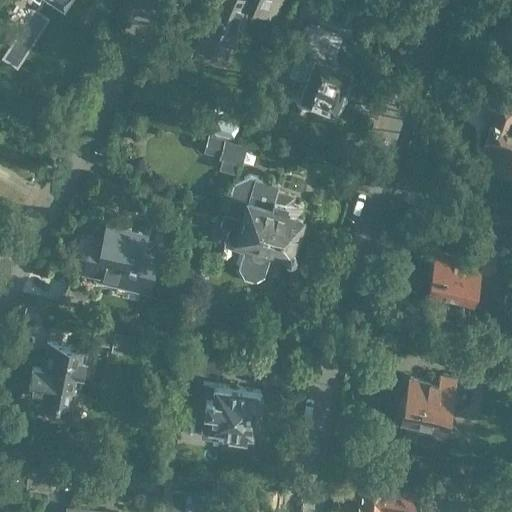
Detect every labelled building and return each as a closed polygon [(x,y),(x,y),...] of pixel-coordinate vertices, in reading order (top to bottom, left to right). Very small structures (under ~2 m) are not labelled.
[(275,18),(282,0),(212,0),(194,44),(226,58),(227,57),(226,57),(232,43),(232,44),(233,43),(235,44),(242,28),(239,27),(248,6),(275,18)] [(299,49),(290,73),(305,79),(299,95),(302,96),(300,102),(315,107),(317,102),(336,108),(343,88),(344,88),(349,77),(347,76),(351,66),(332,59),(340,35),(306,22),(297,48),(299,49)] [(490,161),(511,168),(511,96),(497,91),(491,109),(496,111),(484,146),(494,149),(490,161)] [(221,156),(218,168),(235,172),(238,161),(241,162),(246,144),(209,133),(205,149),(220,154),(220,156),(221,156)] [(233,180),(224,210),(304,234),(304,233),(300,232),(306,212),(302,211),(303,206),(292,203),(295,195),(277,190),(280,181),(250,172),(233,180)] [(206,212),(190,209),(188,222),(203,225),(206,212)] [(304,234),(224,210),(223,210),(219,224),(220,225),(228,227),(223,244),(244,249),(239,265),(244,274),(255,277),(264,273),(272,245),(285,248),(284,250),(287,253),(291,255),(294,253),(299,235),(303,236),(304,234)] [(114,282),(143,289),(143,286),(149,288),(157,257),(140,253),(144,237),(140,236),(141,231),(106,222),(101,244),(97,243),(94,244),(93,245),(92,248),(90,255),(88,254),(84,268),(116,277),(114,282)] [(473,298),(484,248),(467,245),(465,254),(436,248),(431,270),(427,269),(423,286),(427,287),(427,288),(431,289),(430,294),(467,301),(468,297),(473,298)] [(58,305),(80,315),(90,293),(69,282),(58,305)] [(267,332),(293,339),(298,321),(271,314),(267,332)] [(97,326),(94,341),(112,345),(111,350),(131,353),(135,334),(97,326)] [(42,395),(72,401),(76,384),(74,383),(76,373),(82,375),(85,357),(82,356),(84,344),(48,337),(42,365),(32,363),(28,384),(44,387),(42,395)] [(183,349),(181,369),(204,372),(207,352),(183,349)] [(401,416),(447,426),(457,376),(440,372),(438,381),(410,375),(405,399),(401,398),(398,412),(401,413),(401,416)] [(211,407),(207,435),(245,440),(247,429),(252,430),(255,407),(258,408),(259,404),(262,401),(263,395),(260,391),(261,388),(203,380),(200,405),(211,407)] [(27,487),(51,488),(52,466),(29,464),(27,487)] [(384,511),(404,511),(405,511),(411,511),(430,511),(434,490),(421,488),(421,486),(363,478),(360,497),(358,511),(382,511),(383,508),(385,508),(384,511)] [(174,489),(171,489),(172,511),(207,510),(206,511),(214,511),(214,488),(185,489),(185,484),(174,484),(174,489)]
